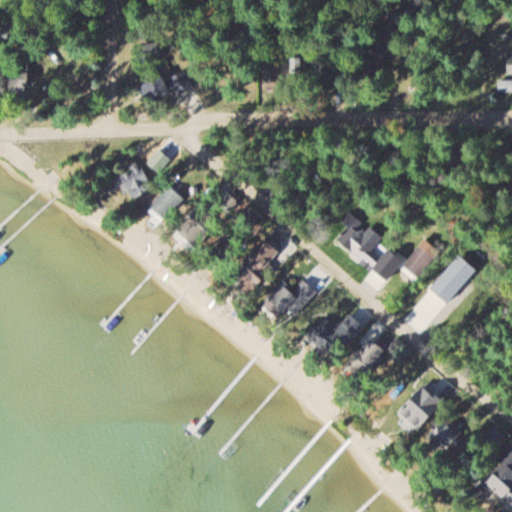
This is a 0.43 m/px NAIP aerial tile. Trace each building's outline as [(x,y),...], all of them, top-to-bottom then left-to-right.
[(389,52),(360,52),(360,75),(389,76),(389,52)] [(307,79),(307,58),(292,59),(293,80),(307,79)] [(316,64),(316,75),(332,75),(332,64),(316,64)] [(192,87),(184,72),(165,81),(161,74),(142,84),(153,104),(179,91),(180,94),(192,87)] [(503,94),(511,90),(511,82),(501,86),(503,94)] [(134,199),(155,188),(143,166),(123,176),(134,199)] [(230,212),(240,203),(232,194),(222,203),(230,212)] [(175,201),(158,197),(154,215),(171,219),(175,201)] [(249,234),(266,221),(254,205),(237,218),(249,234)] [(385,237),(350,212),(343,222),(350,227),(339,242),(391,281),(401,267),(376,249),(385,237)] [(193,226),(184,231),(189,241),(198,236),(193,226)] [(280,251),(265,238),(235,274),(254,290),(264,277),(260,274),(280,251)] [(268,298),(283,311),(287,306),(298,316),(319,292),(305,279),(293,293),(281,283),(268,298)] [(348,316),(357,304),(342,294),(333,306),(348,316)] [(334,347),(347,335),(329,316),(316,328),(334,347)] [(351,367),(365,378),(388,349),(374,338),(351,367)] [(426,403),(412,394),(401,411),(416,419),(426,403)] [(465,429),(442,416),(429,439),(452,452),(465,429)] [(482,438),(498,452),(510,438),(495,424),(482,438)] [(511,441),(485,483),(509,499),(511,494),(511,441)]
